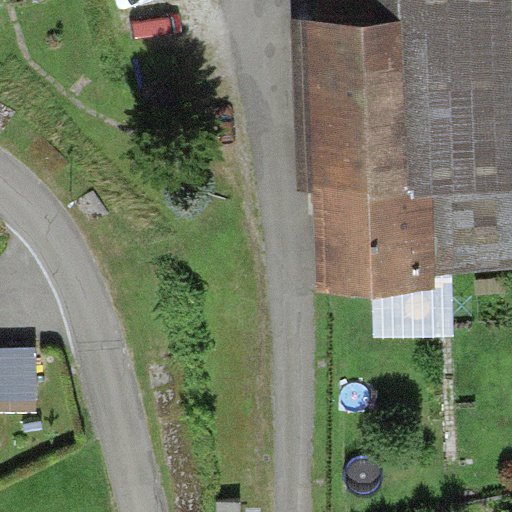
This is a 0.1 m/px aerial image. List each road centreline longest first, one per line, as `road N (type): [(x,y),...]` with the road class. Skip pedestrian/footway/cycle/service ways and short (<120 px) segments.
road 1 (residential): [(242,0),(277,218),(290,511)]
road 2 (unclassified): [(0,172),(59,239),(87,298),(141,511)]
